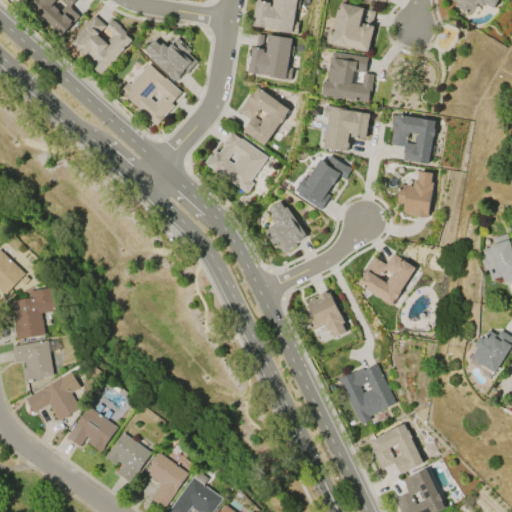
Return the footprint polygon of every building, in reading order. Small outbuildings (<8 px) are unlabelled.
[(76,0),(70,8),(79,17),(59,35),(27,7),(33,0),(76,0)] [(296,34),(274,31),(274,29),(251,26),(255,0),(269,3),(269,6),(271,6),(272,0),(299,0),(298,9),(295,9),(292,21),(298,22),(296,34)] [(497,0),(493,8),(485,4),(483,7),(478,4),(471,14),(455,5),(456,2),(452,0),(497,0)] [(340,2),(365,8),(361,23),(365,24),(368,10),(374,11),(370,25),(372,26),(366,51),(346,46),(346,48),(329,44),(329,43),(325,42),(328,30),(333,31),(340,2)] [(93,15),(104,25),(96,35),(100,38),(102,37),(106,41),(111,35),(104,28),(111,20),(113,21),(114,20),(121,27),(120,28),(125,32),(123,34),(130,40),(99,75),(88,65),(91,62),(69,43),(93,15)] [(247,73),(251,48),(254,48),(256,34),(262,35),(260,49),(263,49),(262,52),(265,53),(268,35),(290,38),(289,46),(292,46),(291,56),(288,56),(286,68),(291,69),(289,80),(267,77),(267,76),(247,73)] [(148,58),(150,56),(144,50),(153,40),(160,46),(162,43),(167,47),(174,39),(178,42),(179,41),(190,51),(188,53),(196,61),(185,74),(184,72),(175,82),(148,58)] [(367,57),(364,73),(353,71),(351,83),(360,84),(362,73),(372,75),(368,103),(343,99),(343,100),(330,98),(330,97),(320,95),(323,81),(327,81),(331,52),(367,57)] [(148,64),(179,92),(170,102),(173,105),(163,116),(164,117),(157,125),(119,91),(126,83),(129,85),(148,64)] [(257,88),(290,110),(275,132),(274,131),(263,146),(241,131),(249,120),(237,112),(246,99),(247,100),(252,93),(252,94),(257,88)] [(369,114),(365,140),(350,137),(351,134),(348,133),(345,151),(323,148),(328,118),(322,117),(324,105),(345,109),(345,110),(369,114)] [(396,114),(434,120),(432,137),(431,137),(427,164),(402,160),(403,153),(402,153),(403,146),(389,144),(391,130),(389,130),(391,115),(395,115),(396,114)] [(245,194),(203,164),(209,155),(211,156),(214,152),(217,154),(222,147),(220,145),(230,132),(266,157),(249,181),(252,184),(245,194)] [(328,155),(351,170),(344,180),(338,176),(332,185),(331,185),(325,194),(328,196),(320,209),(297,195),(300,190),(297,188),(303,180),(305,181),(319,159),(323,162),(328,155)] [(398,184),(412,186),(413,180),(416,181),(418,171),(431,173),(429,182),(432,183),(426,217),(424,217),(424,218),(413,216),(414,214),(411,213),(411,214),(402,213),(404,203),(395,202),(398,184)] [(286,207),(306,236),(295,244),(296,246),(283,255),(276,245),(273,247),(262,231),(273,223),(269,218),(272,216),(267,209),(278,201),(283,208),(286,207)] [(511,253),(511,279),(502,283),(500,276),(490,279),(487,269),(484,271),(480,260),(484,259),(481,249),(488,247),(488,245),(493,243),(492,238),(506,234),(511,253)] [(0,251),(24,273),(4,295),(0,291),(0,251)] [(398,259),(400,261),(402,259),(415,268),(390,305),(358,284),(367,270),(364,268),(372,257),(384,265),(392,253),(399,257),(398,259)] [(43,335),(15,340),(12,324),(14,324),(10,301),(27,298),(26,295),(28,295),(28,291),(51,287),(56,311),(39,314),(43,335)] [(328,293),(343,323),(341,324),(344,331),(333,337),(329,329),(326,331),(323,325),(311,331),(303,314),(310,311),(306,304),(308,303),(307,302),(314,299),(314,300),(317,299),(316,296),(325,291),(327,294),(328,293)] [(511,343),(494,372),(477,362),(478,361),(471,356),(476,348),(473,346),(479,337),(482,339),(487,330),(496,335),(500,330),(511,337),(511,343)] [(11,346),(46,340),(53,375),(23,381),(21,368),(24,367),(23,361),(14,362),(11,346)] [(375,363),(394,404),(368,416),(369,420),(359,425),(336,378),(343,375),(344,376),(362,367),(363,369),(375,363)] [(58,421),(48,404),(33,413),(24,399),(69,371),(80,388),(70,394),(79,408),(58,421)] [(117,427),(100,451),(86,442),(88,439),(85,437),(78,446),(65,437),(71,427),(72,428),(87,406),(117,427)] [(403,424),(406,431),(408,430),(412,439),(410,440),(422,463),(398,474),(392,463),(380,469),(371,451),(371,450),(370,447),(372,447),(369,441),(403,424)] [(122,433),(150,453),(129,483),(116,474),(122,465),(117,462),(114,465),(112,464),(112,463),(106,458),(105,459),(103,458),(107,452),(108,452),(122,433)] [(159,452),(188,474),(163,508),(150,499),(160,484),(144,473),(159,452)] [(424,469),(436,493),(437,493),(445,508),(436,511),(399,511),(400,511),(394,499),(407,492),(402,480),(424,469)] [(168,511),(167,511),(191,477),(222,498),(212,511),(195,511),(190,508),(186,511),(168,511)]
